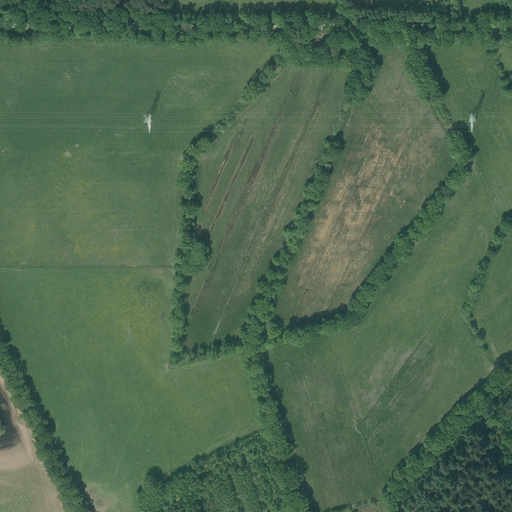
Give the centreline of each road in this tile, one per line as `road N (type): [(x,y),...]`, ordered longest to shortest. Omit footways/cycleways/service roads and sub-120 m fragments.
road 1 (track): [(511,29),(0,29)]
road 2 (track): [(386,511),(381,499),(511,369)]
road 3 (track): [(76,511),(0,347)]
